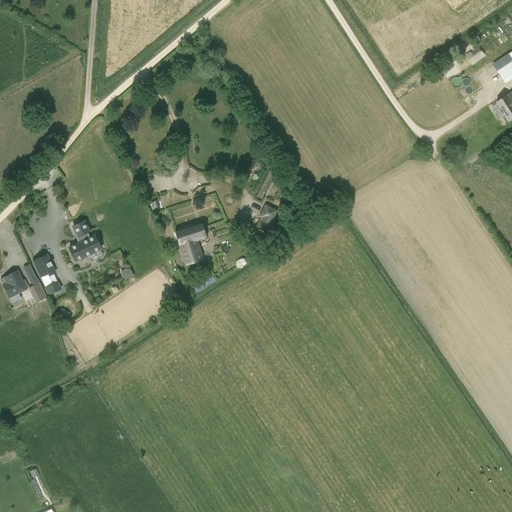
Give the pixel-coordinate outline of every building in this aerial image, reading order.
[(467,58),(470,64),(484,56),(481,50),(467,58)] [(502,82),(511,77),(511,61),(496,68),(502,82)] [(490,62),(476,70),(487,88),(501,80),(490,62)] [(506,95),(496,101),(509,121),(511,119),(511,91),(506,96),(506,95)] [(254,229),(265,235),(278,211),(265,204),(258,216),(260,217),(254,229)] [(81,241),(68,247),(74,261),(101,249),(94,235),(89,238),(87,232),(88,231),(83,221),(73,226),(77,236),(78,236),(81,241)] [(201,223),(176,231),(180,244),(180,245),(186,264),(202,259),(196,240),(205,237),(201,223)] [(47,253),(31,260),(39,278),(48,274),(49,276),(56,272),(47,253)] [(26,290),(23,283),(16,270),(3,276),(6,282),(2,284),(5,291),(9,298),(10,298),(11,300),(22,295),(20,293),(26,290)] [(44,288),(48,295),(61,289),(58,281),(44,288)] [(38,284),(29,288),(36,303),(45,298),(38,284)]
